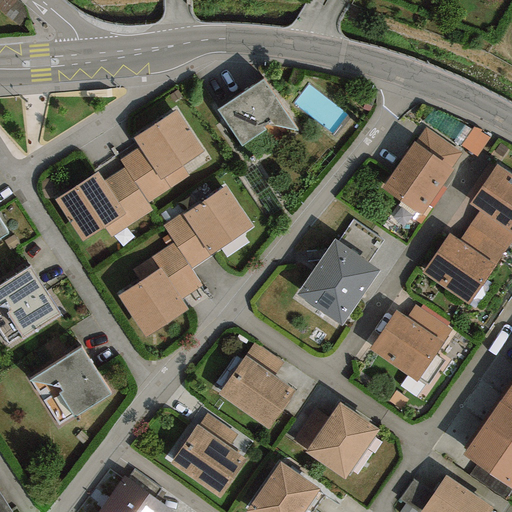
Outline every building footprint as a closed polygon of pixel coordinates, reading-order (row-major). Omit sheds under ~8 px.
[(0,0),(0,12),(17,27),(24,19),(22,5),(16,0),(0,0)] [(263,80),(217,110),(240,147),(265,130),(262,128),(270,122),(274,126),(297,131),(263,80)] [(175,110),(133,138),(138,147),(119,161),(124,168),(147,203),(188,177),(182,166),(203,152),(175,110)] [(451,168),(461,153),(425,127),(414,143),(451,168)] [(414,143),(413,142),(380,189),(420,217),(453,169),(451,168),(414,143)] [(511,175),(497,165),(469,204),(479,211),(511,233),(511,175)] [(96,172),(54,200),(81,242),(104,227),(110,238),(152,210),(147,203),(124,168),(103,181),(96,172)] [(252,227),(224,186),(182,215),(181,214),(162,226),(167,235),(190,269),(252,227)] [(458,241),(494,266),(511,240),(511,233),(479,211),(458,241)] [(367,265),(384,241),(351,219),(335,243),(367,265)] [(458,241),(448,234),(421,273),(467,305),(494,266),(458,241)] [(158,269),(117,296),(145,338),(187,309),(180,299),(201,286),(190,269),(167,235),(161,239),(167,247),(151,258),(158,269)] [(334,239),(296,295),(341,326),(378,271),(367,265),(335,243),(334,239)] [(60,314),(29,268),(0,286),(0,306),(7,308),(9,311),(5,314),(22,339),(60,314)] [(443,343),(451,330),(414,306),(406,318),(443,343)] [(395,311),(368,350),(415,383),(443,343),(406,318),(395,311)] [(272,376),(282,363),(254,343),(245,356),(272,376)] [(110,394),(81,348),(29,382),(59,388),(60,392),(58,394),(73,417),(110,394)] [(245,356),(218,395),(267,430),(294,392),(272,376),(245,356)] [(511,384),(500,403),(511,411),(511,384)] [(338,403),(304,453),(344,480),(379,430),(338,403)] [(511,411),(500,403),(481,428),(511,449),(511,411)] [(236,435),(206,414),(198,426),(229,447),(236,435)] [(196,425),(170,464),(219,499),(246,459),(229,447),(198,426),(196,425)] [(462,456),(511,490),(511,449),(481,428),(462,456)] [(280,462),(245,511),(303,511),(319,490),(280,462)] [(171,511),(154,499),(161,490),(134,470),(128,479),(123,476),(96,511),(171,511)] [(432,494),(420,511),(489,511),(492,509),(445,476),(432,494)] [(413,481),(400,500),(405,504),(415,511),(420,511),(432,494),(413,481)] [(9,511),(0,496),(0,511),(9,511)]
